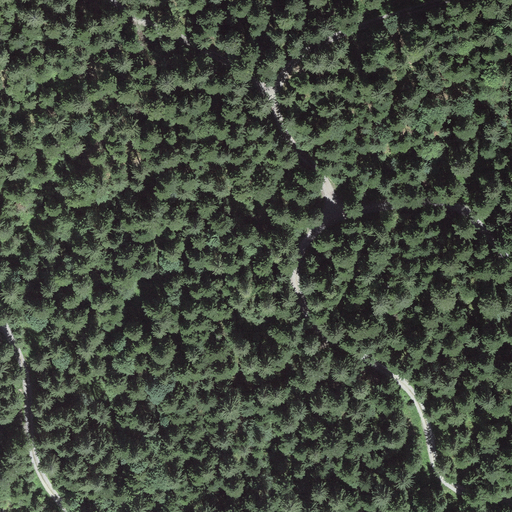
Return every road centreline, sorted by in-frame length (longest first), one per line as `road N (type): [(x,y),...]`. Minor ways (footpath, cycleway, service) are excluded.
road 1 (track): [(337,218),(305,245),(300,260),(312,317),(326,336),(405,383),(436,474),(456,488),(511,502)]
road 2 (track): [(511,35),(424,64),(285,77)]
road 3 (track): [(67,511),(38,467),(19,363),(0,313)]
road 4 (track): [(511,261),(469,216),(438,202),(337,218)]
road 5 (track): [(445,0),(332,38),(293,61),(285,77)]
road 6 (track): [(337,218),(332,182),(278,116),(285,77)]
